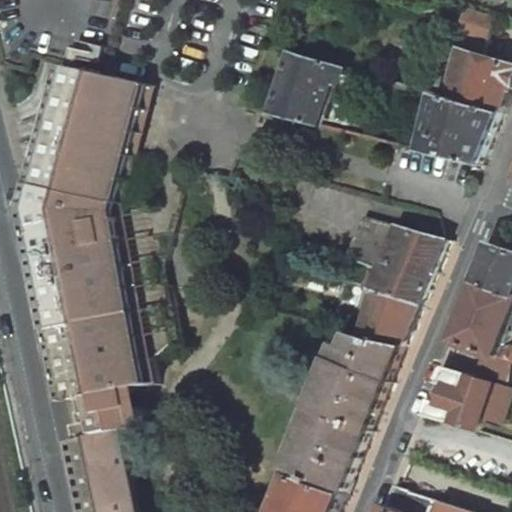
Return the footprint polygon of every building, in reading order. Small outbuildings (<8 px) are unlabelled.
[(456,5),(448,30),(461,35),(469,10),(456,5)] [(507,116),(511,98),(511,65),(488,59),(501,20),(469,10),(461,35),(467,37),(462,53),(468,54),(460,84),(462,85),(457,101),(507,116)] [(300,54),(281,116),(322,126),(340,66),(300,54)] [(108,156),(132,79),(131,78),(78,66),(36,209),(42,237),(92,224),(98,201),(108,157),(108,156)] [(409,87),(359,72),(356,82),(406,97),(409,87)] [(98,201),(172,224),(186,173),(167,168),(170,157),(141,150),(156,85),(132,79),(108,156),(108,157),(98,201)] [(191,156),(164,132),(168,118),(176,90),(156,85),(141,150),(170,157),(167,168),(186,173),(191,156)] [(507,116),(457,101),(444,98),(436,95),(433,104),(442,106),(434,135),(430,134),(429,140),(433,141),(430,153),(486,167),(507,116)] [(156,286),(172,224),(98,201),(92,224),(42,237),(78,408),(146,392),(161,388),(156,365),(160,364),(185,338),(175,282),(156,286)] [(453,243),(368,219),(351,260),(393,278),(387,292),(429,305),(453,243)] [(511,251),(498,247),(483,284),(511,296),(511,251)] [(459,344),(502,361),(503,358),(511,360),(511,350),(510,352),(506,350),(511,335),(511,296),(483,284),(459,344)] [(411,348),(429,305),(387,292),(383,291),(371,338),(411,348)] [(345,349),(294,476),(299,477),(300,477),(352,497),(411,348),(371,338),(361,335),(354,353),(345,349)] [(500,388),(479,381),(479,379),(448,369),(429,417),(486,434),(491,420),(501,423),(505,412),(493,408),(500,388)] [(86,442),(106,438),(130,433),(149,429),(153,422),(146,392),(78,408),(83,434),(86,442)] [(130,433),(106,438),(86,442),(100,511),(147,511),(133,443),(130,433)] [(346,511),(352,497),(300,477),(286,511),(346,511)] [(401,487),(390,511),(433,511),(438,501),(416,494),(417,492),(401,487)]
